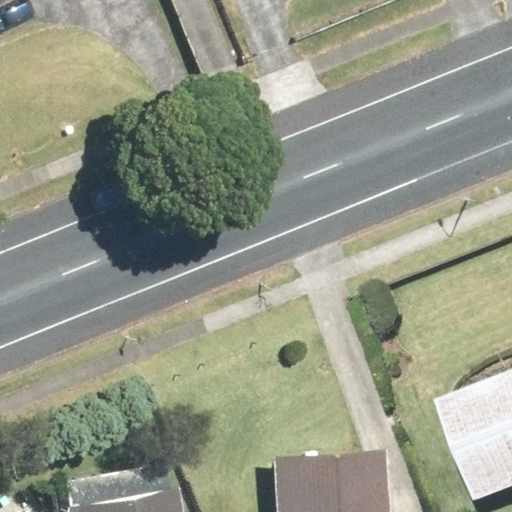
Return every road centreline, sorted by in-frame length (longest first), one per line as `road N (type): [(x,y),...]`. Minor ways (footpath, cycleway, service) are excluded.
road 1 (tertiary): [(0,305),(511,100)]
road 2 (unknown): [(313,179),(271,63),(266,9),(273,0)]
